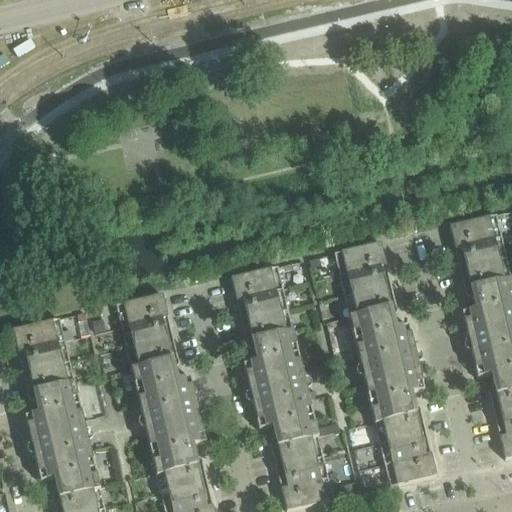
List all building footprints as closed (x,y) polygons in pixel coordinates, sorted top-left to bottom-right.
[(472,301),(474,313),(461,316),(476,381),(490,378),(493,390),(492,391),(491,391),(490,392),(489,393),(489,394),(489,395),(488,396),(489,397),(504,463),(511,461),(511,287),(496,219),(449,230),(464,296),(465,297),(466,298),(467,299),(467,300),(469,300),(471,301),(472,301)] [(396,314),(396,313),(396,312),(380,246),(334,257),(389,491),(436,479),(420,413),(419,412),(419,411),(418,410),(417,410),(415,409),(414,409),(413,409),(410,397),(423,394),(408,328),(394,332),(391,320),(393,319),(394,318),(395,317),(395,316),(396,315),(396,314)] [(318,262),(308,264),(309,271),(319,269),(318,262)] [(272,430),(275,442),(273,442),(273,443),(272,443),(271,444),(271,446),(270,447),(270,448),(270,449),(285,511),(299,511),(333,504),(277,271),(230,282),(246,347),(246,348),(247,349),(248,350),(249,351),(251,352),(252,352),(253,352),(256,364),(243,368),(258,433),(272,430)] [(162,298),(115,309),(163,511),(212,511),(202,465),(201,464),(201,463),(200,462),(199,462),(197,461),(196,461),(194,461),(192,449),(205,445),(190,380),(176,383),(173,371),(174,371),(176,370),(176,369),(177,368),(178,367),(178,366),(178,365),(178,364),(162,298)] [(54,482),(56,494),(55,494),(54,495),(53,496),(53,497),(52,498),(52,500),(52,501),(54,511),(103,511),(59,322),(12,333),(28,399),(28,400),(29,401),(30,402),(31,403),(32,404),(34,404),(35,404),(38,416),(24,419),(40,485),(54,482)] [(101,323),(92,325),(94,336),(103,333),(101,323)] [(356,487),(340,490),(343,502),(358,498),(356,487)]
